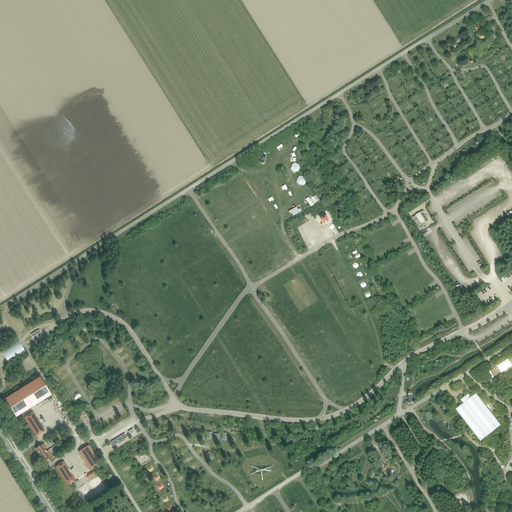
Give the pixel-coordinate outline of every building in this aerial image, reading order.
[(507,359),(496,367),(500,374),(511,366),(507,359)] [(6,399),(16,417),(51,396),(40,379),(26,387),(24,385),(21,387),(23,389),(6,399)] [(463,404),(455,410),(480,441),(501,425),(475,394),(471,397),(468,394),(460,400),(463,404)] [(36,437),(45,431),(33,413),(24,418),(36,437)] [(113,446),(127,438),(124,434),(111,443),(113,446)] [(40,456),(46,452),(44,449),(46,448),(44,444),(36,449),(40,456)] [(100,462),(96,456),(89,446),(80,452),(90,469),(96,465),(100,462)] [(52,457),(49,453),(48,450),(46,452),(40,456),(44,462),(52,457)] [(64,461),(55,467),(67,486),(76,480),(64,461)] [(94,471),(85,477),(88,482),(97,476),(94,471)]
